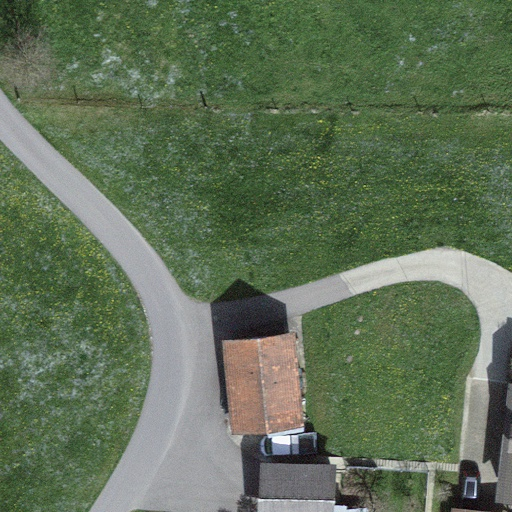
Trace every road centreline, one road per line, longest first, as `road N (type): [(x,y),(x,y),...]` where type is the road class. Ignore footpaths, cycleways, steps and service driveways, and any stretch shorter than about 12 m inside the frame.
road 1 (track): [(476,489),(495,310),(488,293),(459,270),(397,271),(172,329)]
road 2 (unclassified): [(112,511),(161,418),(172,329),(135,254),(0,115)]
